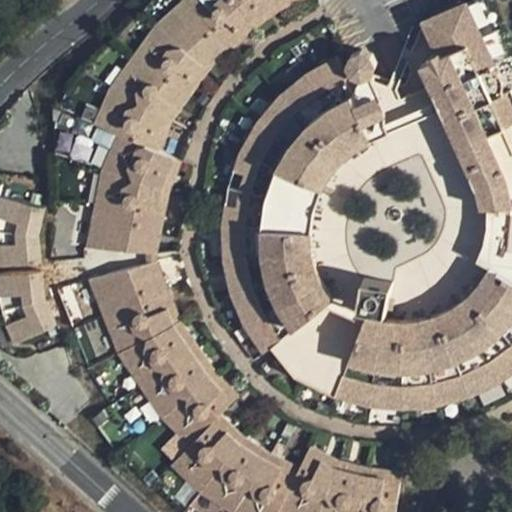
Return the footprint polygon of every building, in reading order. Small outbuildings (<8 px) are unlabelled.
[(299,0),(185,0),(157,22),(135,51),(111,89),(96,123),(120,134),(100,169),(93,209),(92,249),(160,251),(160,221),(167,190),(178,160),(158,149),(169,121),(191,90),(204,70),(227,48),(255,28),(282,9),(299,0)] [(433,0),(422,4),(438,43),(415,51),(470,172),(470,195),(487,195),(486,216),(481,234),(470,249),(487,256),(477,273),(464,289),(435,309),(397,315),(379,314),(362,310),(328,295),(322,278),(313,260),(309,241),(309,220),(315,181),(328,167),(349,142),(370,131),(339,50),(307,70),(260,111),(248,139),(237,178),(224,242),(233,277),(245,309),(259,340),(327,389),(364,392),(397,397),(426,394),(492,370),(511,353),(511,87),(476,0),(433,0)] [(50,207),(2,195),(0,202),(0,215),(19,220),(18,232),(19,244),(0,245),(0,265),(45,263),(43,233),(50,207)] [(159,263),(96,280),(109,315),(124,350),(144,380),(166,413),(196,447),(174,464),(204,491),(236,511),(239,511),(277,511),(280,505),(294,511),(398,511),(406,470),(377,467),(340,456),(315,445),(304,467),(277,454),(245,434),(223,411),(243,395),(218,372),(202,342),(187,317),(171,289),(159,263)] [(45,272),(0,275),(0,293),(24,293),(26,304),(30,314),(9,325),(17,342),(56,322),(47,297),(45,272)]
